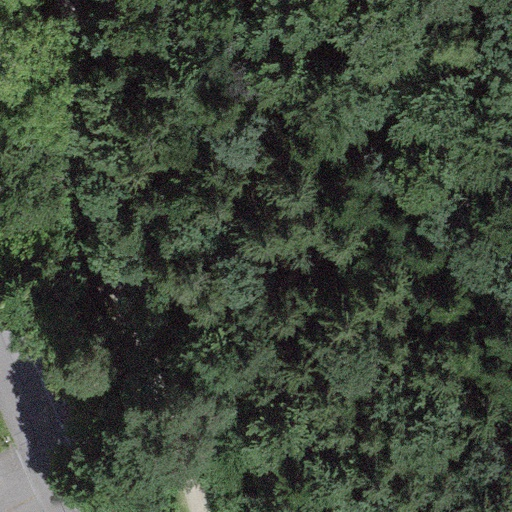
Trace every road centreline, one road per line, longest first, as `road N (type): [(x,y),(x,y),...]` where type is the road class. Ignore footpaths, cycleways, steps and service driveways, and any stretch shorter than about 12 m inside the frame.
road 1 (track): [(93,0),(86,131),(208,511)]
road 2 (residential): [(0,359),(70,511)]
